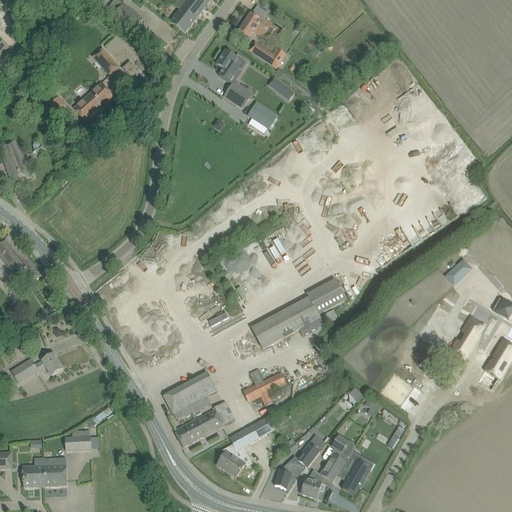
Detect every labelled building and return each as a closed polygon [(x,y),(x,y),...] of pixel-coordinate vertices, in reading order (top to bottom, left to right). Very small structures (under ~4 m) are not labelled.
[(114,0),(106,9),(133,32),(143,20),(119,0),(114,0)] [(170,24),(177,29),(185,35),(207,6),(200,0),(177,0),(174,5),(181,10),(170,24)] [(251,14),(239,32),(249,38),(252,32),(262,39),(272,24),(264,19),(267,14),(258,8),(253,15),(251,14)] [(3,35),(0,38),(0,62),(15,44),(3,35)] [(262,48),(256,56),(276,70),(285,56),(277,51),(274,56),(262,48)] [(93,57),(110,77),(119,68),(102,49),(93,57)] [(217,65),(217,66),(218,66),(223,70),(221,74),(220,75),(219,77),(230,84),(239,71),(241,72),(247,62),(237,56),(236,58),(226,51),(223,56),(217,65)] [(124,70),(131,73),(135,65),(128,62),(124,70)] [(349,69),(342,75),(345,79),(352,74),(349,69)] [(285,74),(282,78),(310,99),(313,95),(285,74)] [(234,83),(224,97),(233,103),(242,110),(253,94),(234,82),(234,83)] [(285,86),(281,83),(275,92),(278,94),(288,102),(295,94),(288,88),(285,86)] [(74,110),(86,123),(113,98),(102,85),(74,110)] [(66,106),(58,97),(51,105),(58,113),(66,106)] [(278,117),(257,103),(248,117),(269,130),(278,117)] [(218,122),(215,127),(220,131),(224,125),(218,122)] [(0,146),(0,151),(9,177),(12,184),(31,176),(27,167),(16,141),(0,146)] [(40,147),(39,144),(34,142),(32,147),(36,156),(46,151),(43,145),(40,147)] [(0,243),(0,257),(25,289),(41,277),(11,235),(0,243)] [(251,329),(263,351),(299,331),(302,337),(337,318),(333,310),(320,317),(319,316),(347,301),(335,279),(307,294),(308,297),(251,329)] [(511,306),(500,299),(492,311),(508,320),(511,313),(511,306)] [(463,331),(462,332),(467,342),(472,344),(483,326),(484,326),(484,325),(471,317),(471,318),(463,332),(463,331)] [(457,341),(449,353),(463,361),(463,360),(462,360),(469,349),(457,341)] [(485,370),(484,371),(500,380),(499,379),(511,358),(511,355),(499,348),(493,358),(496,360),(494,363),(492,361),(486,371),(485,370)] [(31,360),(11,372),(19,385),(46,368),(51,376),(63,369),(54,355),(35,366),(31,360)] [(273,403),(268,394),(286,385),(281,373),(262,381),(257,371),(250,374),(255,386),(242,391),(248,403),(260,398),(265,407),(273,403)] [(382,393),(405,406),(417,385),(394,372),(382,393)] [(0,390),(12,384),(6,374),(0,377),(0,390)] [(173,414),(176,420),(199,408),(196,402),(217,391),(208,374),(163,397),(173,415),(173,414)] [(355,389),(349,395),(358,403),(363,398),(355,389)] [(374,418),(381,405),(374,401),(367,414),(374,418)] [(215,411),(195,421),(204,438),(225,427),(224,426),(235,420),(225,402),(214,408),(215,411)] [(96,417),(100,422),(112,413),(109,409),(96,417)] [(226,454),(217,467),(236,479),(246,464),(243,459),(245,458),(241,450),(275,431),(270,423),(268,418),(230,440),(233,446),(223,452),(226,454)] [(204,438),(195,421),(174,432),(183,449),(204,438)] [(65,439),(66,452),(92,451),(91,438),(90,438),(90,431),(75,431),(72,434),(72,439),(65,439)] [(394,435),(387,445),(393,449),(399,438),(394,435)] [(278,478),(275,487),(286,491),(291,476),(295,477),(297,478),(306,468),(308,469),(314,461),(320,453),(319,452),(325,444),(320,440),(314,448),(311,445),(298,461),(295,459),(280,472),(278,478)] [(0,453),(0,469),(12,469),(12,453),(0,453)] [(346,462),(336,478),(345,483),(342,490),(355,498),(371,471),(357,463),(360,458),(351,453),(346,462)] [(304,486),(301,495),(321,502),(324,492),(325,490),(326,487),(329,488),(332,483),(336,478),(346,462),(333,456),(321,476),(316,483),(306,479),(304,486)] [(63,460),(44,461),(46,487),(67,487),(66,466),(63,466),(63,460)] [(46,487),(44,461),(34,462),(35,468),(23,468),(24,489),(46,487)]
